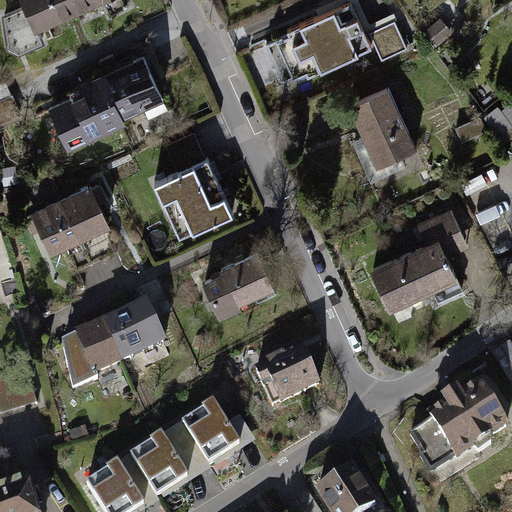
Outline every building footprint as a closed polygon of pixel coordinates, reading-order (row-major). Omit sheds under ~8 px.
[(16,0),(30,32),(108,0),(16,0)] [(355,8),(264,46),(281,86),(373,47),(380,61),(408,49),(394,15),(364,28),(355,8)] [(144,63),(54,104),(74,147),(164,107),(144,63)] [(392,89),(351,106),(376,168),(417,151),(392,89)] [(207,137),(167,155),(196,219),(236,201),(207,137)] [(101,182),(38,211),(58,254),(121,226),(101,182)] [(437,240),(373,268),(392,310),(456,281),(437,240)] [(265,253),(205,280),(222,317),(282,290),(265,253)] [(145,310),(82,337),(99,377),(162,350),(145,310)] [(301,354),(260,376),(278,409),(319,388),(301,354)] [(441,404),(424,415),(428,421),(408,434),(421,454),(419,455),(430,472),(452,458),(454,461),(508,427),(478,381),(458,394),(454,388),(437,399),(441,404)] [(225,401),(86,488),(101,511),(149,511),(254,447),(225,401)] [(377,511),(354,474),(316,497),(325,511),(377,511)] [(51,511),(41,479),(0,491),(0,511),(51,511)]
